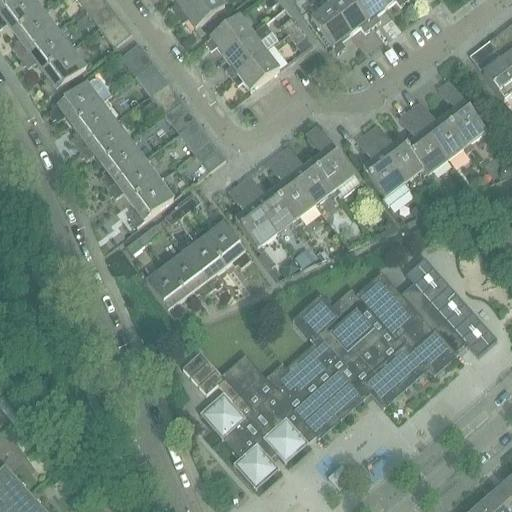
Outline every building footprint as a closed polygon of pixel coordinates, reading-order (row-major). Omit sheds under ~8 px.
[(42,15),(30,0),(22,0),(0,17),(0,33),(7,28),(14,37),(42,15)] [(0,0),(0,17),(22,0),(0,0)] [(101,0),(74,0),(84,13),(101,0)] [(107,7),(102,0),(101,0),(84,13),(90,20),(107,7)] [(201,0),(170,0),(176,7),(170,11),(176,19),(201,0)] [(224,11),(215,0),(201,0),(176,19),(182,27),(188,23),(195,33),(224,11)] [(274,0),(265,0),(261,3),(269,13),(279,6),(274,0)] [(372,30),(349,0),(340,0),(329,9),(351,38),(360,31),(365,36),(372,30)] [(386,11),(377,0),(349,0),(372,30),(380,24),(376,19),(386,11)] [(408,4),(404,0),(377,0),(386,11),(396,4),(400,10),(408,4)] [(351,38),(329,9),(311,23),(337,57),(345,51),(341,45),(351,38)] [(57,34),(42,15),(14,37),(20,46),(12,52),(20,62),(57,34)] [(122,26),(116,19),(99,32),(104,39),(122,26)] [(253,39),(239,20),(204,46),(211,54),(216,50),(224,61),(253,39)] [(298,32),(291,22),(281,29),(288,39),(298,32)] [(266,29),(253,39),(224,61),(231,70),(225,74),(231,82),(266,56),(259,47),(271,37),(266,29)] [(305,41),(298,32),(288,39),(295,49),(305,41)] [(71,54),(57,34),(20,62),(28,72),(36,66),(43,76),(71,54)] [(496,40),(490,45),(500,59),(503,63),(511,75),(511,55),(506,54),(496,40)] [(500,59),(490,45),(483,51),(493,64),(500,59)] [(153,68),(138,48),(121,61),(135,81),(153,68)] [(86,73),(71,54),(43,76),(49,84),(41,90),(49,101),(86,73)] [(279,74),(266,56),(231,82),(237,90),(243,85),(250,96),(279,74)] [(511,98),(511,75),(503,63),(483,78),(503,105),(511,98)] [(167,87),(153,68),(135,81),(150,100),(167,87)] [(92,83),(86,88),(49,116),(57,126),(65,120),(72,129),(101,107),(101,108),(111,100),(99,84),(96,83),(92,83)] [(486,135),(449,86),(438,94),(454,115),(445,121),(470,155),(474,152),(470,147),(486,135)] [(173,94),(167,87),(150,100),(155,107),(173,94)] [(187,113),(182,106),(164,119),(170,126),(187,113)] [(101,107),(72,129),(79,138),(70,144),(78,154),(115,126),(101,108),(101,107)] [(421,107),(410,115),(448,164),(463,153),(466,157),(470,155),(445,121),(436,128),(421,107)] [(448,164),(410,115),(400,123),(415,144),(407,150),(427,177),(431,183),(436,180),(433,175),(448,164)] [(202,132),(196,125),(179,138),(184,145),(202,132)] [(129,145),(115,126),(78,154),(86,165),(94,159),(101,167),(129,145)] [(377,130),(367,137),(405,187),(420,175),(424,180),(427,177),(407,150),(402,143),(393,151),(377,130)] [(353,179),(316,131),(306,139),(321,160),(313,166),(338,200),(340,203),(360,188),(362,191),(363,190),(354,179),(353,179)] [(410,194),(405,187),(367,137),(357,145),(372,166),(363,173),(384,201),(382,203),(387,211),(410,194)] [(144,165),(129,145),(101,167),(107,176),(99,182),(107,193),(144,165)] [(226,164),(211,145),(193,158),(208,177),(226,164)] [(288,152),(277,160),(315,209),(330,198),(334,203),(338,200),(313,166),(303,173),(288,152)] [(315,209),(277,160),(267,168),(283,188),(274,195),(300,228),(303,226),(299,221),(315,209)] [(158,184),(144,165),(107,193),(115,203),(123,197),(130,206),(158,184)] [(250,181),(239,189),(276,238),(292,227),(295,232),(300,228),(274,195),(265,202),(250,181)] [(173,204),(158,184),(130,206),(136,214),(128,221),(136,231),(173,204)] [(276,238),(239,189),(229,197),(244,217),(235,224),(260,257),(264,254),(261,250),(276,238)] [(194,200),(180,210),(186,218),(200,208),(194,200)] [(186,218),(180,210),(165,222),(170,230),(186,218)] [(156,228),(141,240),(147,247),(162,236),(156,228)] [(223,228),(204,242),(226,271),(234,265),(240,273),(251,265),(223,228)] [(495,249),(511,268),(511,235),(497,249),(496,249),(495,249)] [(147,247),(141,240),(126,251),(132,258),(147,247)] [(226,271),(204,242),(185,257),(213,294),(223,286),(217,278),(226,271)] [(319,264),(331,251),(322,243),(310,255),(319,264)] [(213,294),(185,257),(165,272),(187,300),(196,294),(202,302),(213,294)] [(281,368),(265,382),(276,394),(275,395),(307,430),(318,443),(364,403),(361,400),(367,395),(370,398),(383,413),(428,373),(434,380),(435,379),(434,379),(456,360),(457,360),(457,359),(455,357),(466,348),(478,361),(497,344),(425,262),(406,279),(413,288),(400,299),(381,278),(382,277),(381,277),(356,299),(351,293),(350,293),(351,294),(331,311),(320,299),(292,324),(311,345),(313,343),(316,346),(286,373),(281,368)] [(187,300),(165,272),(146,286),(173,323),(184,315),(178,307),(187,300)] [(200,356),(182,372),(206,399),(217,389),(223,396),(223,397),(199,418),(222,443),(223,442),(240,462),(233,468),(256,494),(279,473),(267,459),(273,454),(285,468),(308,447),(299,437),(307,430),(275,395),(276,394),(265,382),(245,359),(221,380),(200,356)] [(448,417),(462,417),(462,395),(448,395),(448,417)] [(0,403),(0,409),(7,419),(15,413),(5,400),(0,403)] [(16,431),(26,444),(34,438),(23,425),(16,431)] [(0,511),(12,511),(31,496),(5,467),(0,471),(0,511)] [(342,469),(334,476),(344,488),(352,481),(342,469)] [(511,480),(497,494),(511,511),(511,480)] [(511,511),(497,494),(479,510),(480,511),(511,511)] [(44,511),(31,496),(12,511),(44,511)] [(72,505),(77,511),(89,511),(80,499),(72,505)]
